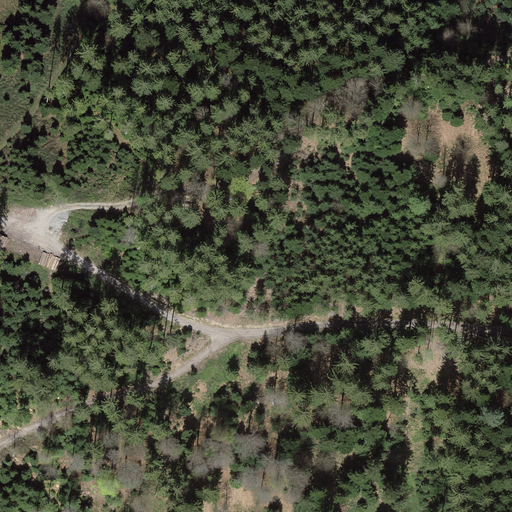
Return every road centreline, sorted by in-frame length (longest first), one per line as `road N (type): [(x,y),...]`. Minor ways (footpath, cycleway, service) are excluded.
road 1 (track): [(0,227),(57,247),(199,327),(511,330)]
road 2 (track): [(0,147),(58,77),(84,0)]
